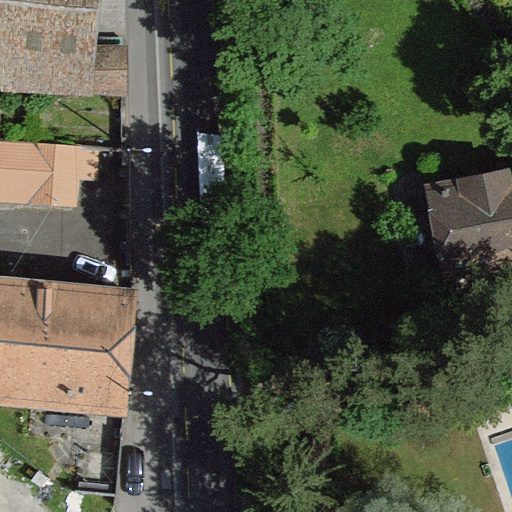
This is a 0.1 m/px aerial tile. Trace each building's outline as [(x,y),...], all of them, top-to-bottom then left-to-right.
[(99,51),(103,0),(0,0),(0,82),(96,90),(99,51)] [(99,51),(96,90),(128,92),(128,50),(99,51)] [(0,194),(74,200),(76,147),(0,141),(0,194)] [(511,179),(438,192),(453,272),(511,260),(511,179)] [(139,299),(0,284),(0,395),(128,406),(139,299)] [(361,345),(328,348),(332,382),(366,379),(361,345)] [(324,383),(318,349),(259,356),(261,391),(324,383)]
